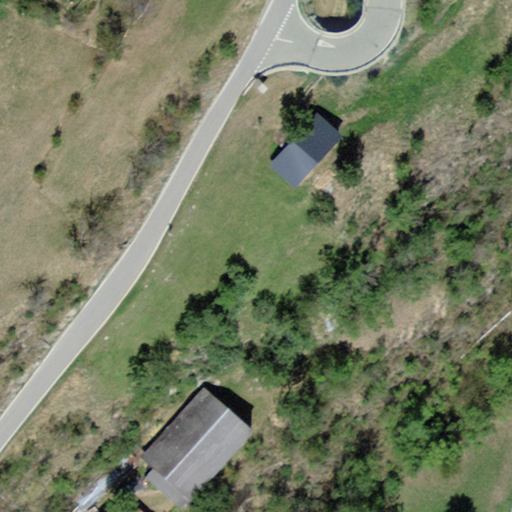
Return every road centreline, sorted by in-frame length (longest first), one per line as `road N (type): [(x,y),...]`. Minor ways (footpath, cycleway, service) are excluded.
road 1 (tertiary): [(267,35),(161,205),(0,429)]
road 2 (residential): [(383,0),(377,32),(365,46),(316,51),(267,35)]
